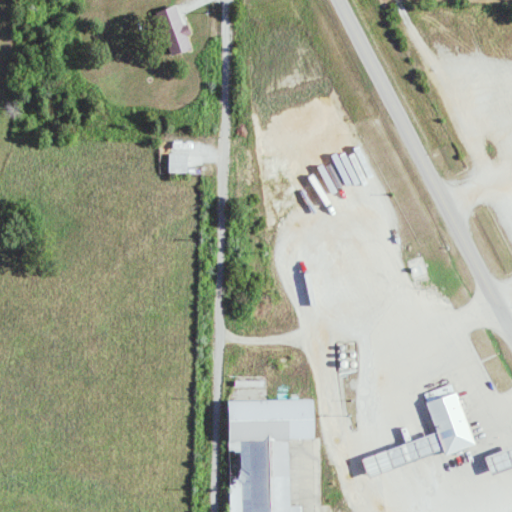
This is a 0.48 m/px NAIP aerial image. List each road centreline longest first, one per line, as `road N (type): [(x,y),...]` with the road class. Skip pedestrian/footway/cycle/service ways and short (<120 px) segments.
road 1 (residential): [(212,511),(227,0)]
road 2 (tertiary): [(511,329),(339,0)]
